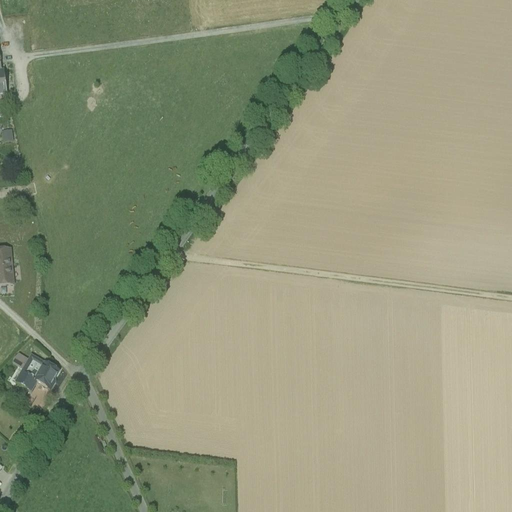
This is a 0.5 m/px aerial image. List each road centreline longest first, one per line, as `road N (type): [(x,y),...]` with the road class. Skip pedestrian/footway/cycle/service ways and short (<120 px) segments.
road 1 (tertiary): [(355,0),(78,375),(0,499)]
road 2 (track): [(347,17),(22,61),(0,21)]
road 3 (track): [(178,245),(511,300)]
road 4 (track): [(142,511),(78,375)]
